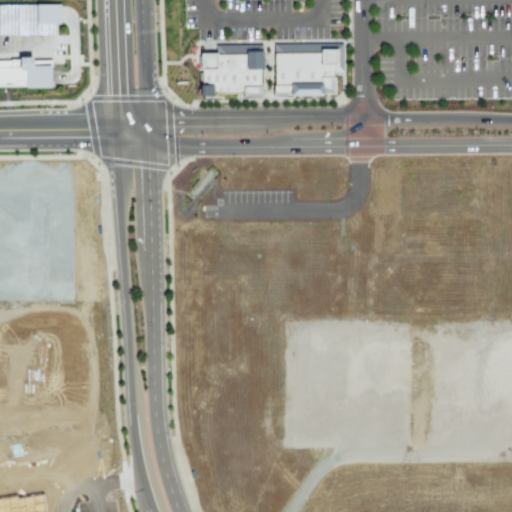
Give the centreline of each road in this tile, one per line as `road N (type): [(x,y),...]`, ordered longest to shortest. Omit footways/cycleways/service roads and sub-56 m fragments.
road 1 (tertiary): [(178,511),(156,439),(139,0)]
road 2 (tertiary): [(114,0),(127,321),(152,511)]
